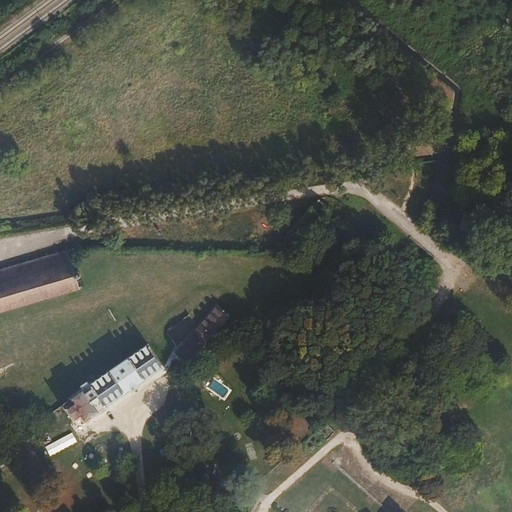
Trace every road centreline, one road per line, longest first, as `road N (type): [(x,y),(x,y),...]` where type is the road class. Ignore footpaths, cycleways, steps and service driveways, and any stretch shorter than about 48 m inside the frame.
road 1 (track): [(416,231),(365,190),(346,187),(79,231),(0,253)]
road 2 (track): [(443,511),(425,494),(367,466),(352,426),(462,272),(435,248)]
road 3 (track): [(0,87),(121,0)]
